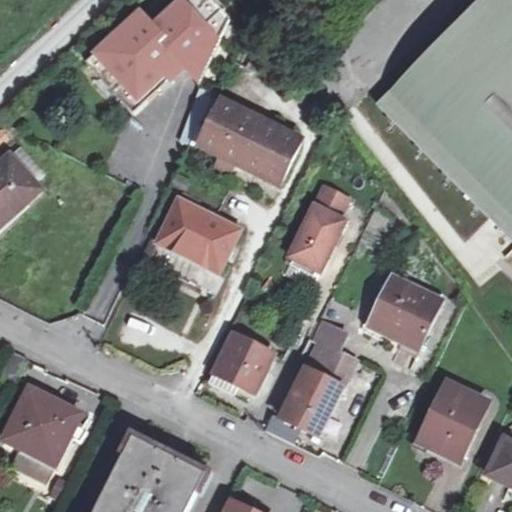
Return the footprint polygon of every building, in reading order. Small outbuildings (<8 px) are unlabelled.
[(91,60),(131,102),(184,52),(200,69),(231,13),(218,0),(178,0),(154,23),(142,11),(91,60)] [(511,0),(490,0),(381,110),(511,240),(511,0)] [(200,142),(279,183),(302,138),(222,97),(200,142)] [(0,125),(0,150),(15,138),(3,123),(0,125)] [(0,164),(0,242),(52,190),(13,151),(0,164)] [(290,258),(320,273),(346,223),(340,219),(349,200),(325,188),(290,258)] [(154,245),(216,278),(238,234),(176,201),(154,245)] [(369,322),(420,348),(446,298),(395,271),(369,322)] [(235,385),(253,394),(279,343),(237,322),(207,381),(231,393),(235,385)] [(315,343),(322,346),(325,341),(318,337),(315,343)] [(356,356),(325,341),(322,346),(309,372),(339,388),(356,356)] [(0,372),(0,383),(14,390),(27,365),(8,356),(0,372)] [(314,436),(339,388),(309,372),(302,369),(279,417),(314,436)] [(422,444),(458,461),(486,406),(450,388),(422,444)] [(22,449),(54,466),(76,420),(27,395),(3,446),(20,453),(22,449)] [(487,475),(511,487),(511,446),(503,443),(487,475)] [(183,511),(200,480),(132,446),(99,511),(183,511)]
